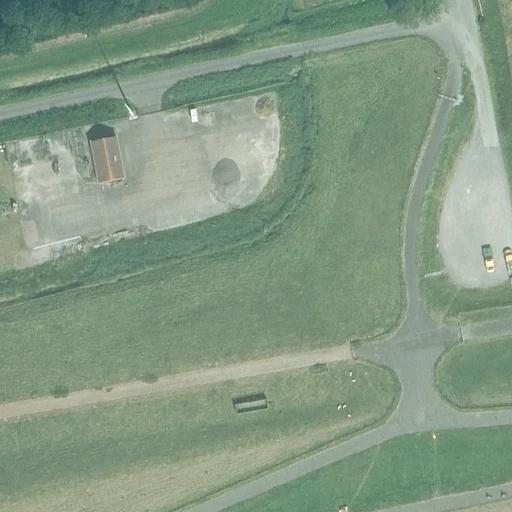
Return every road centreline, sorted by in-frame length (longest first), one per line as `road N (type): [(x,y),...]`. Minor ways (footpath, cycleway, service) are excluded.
road 1 (unclassified): [(0,116),(464,16)]
road 2 (track): [(0,412),(416,345)]
